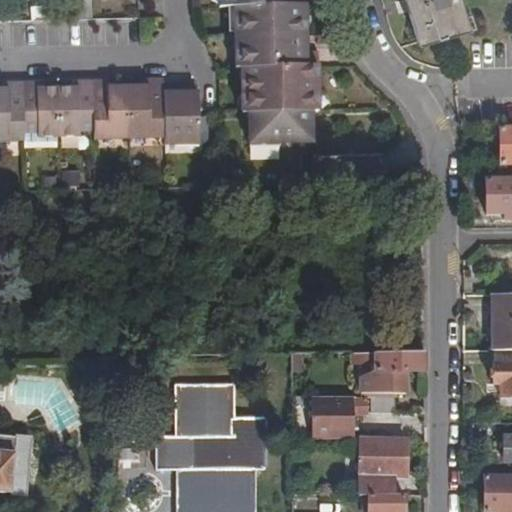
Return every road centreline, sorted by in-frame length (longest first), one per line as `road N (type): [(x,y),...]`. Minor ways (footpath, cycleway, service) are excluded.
road 1 (residential): [(443,242),(442,511)]
road 2 (residential): [(359,0),(375,48),(422,100),(439,138),(443,242)]
road 3 (residential): [(0,63),(182,59)]
